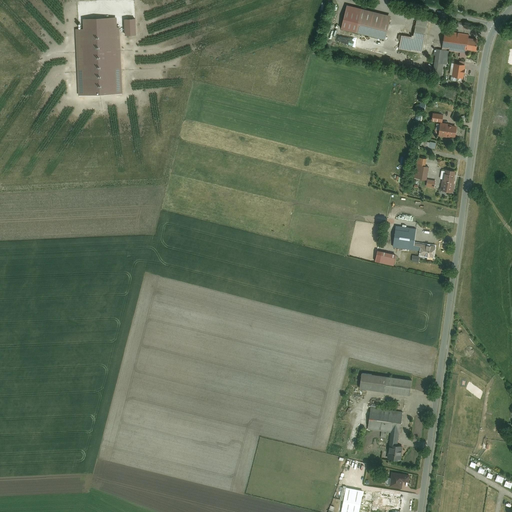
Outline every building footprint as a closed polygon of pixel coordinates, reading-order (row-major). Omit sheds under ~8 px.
[(391,17),(346,5),(340,29),(385,41),(391,17)] [(416,17),(413,36),(401,34),(398,48),(421,52),(427,19),(416,17)] [(117,18),(82,20),(83,30),(76,30),(79,96),(122,94),(119,27),(117,28),(117,18)] [(477,38),(468,37),(468,34),(446,30),(443,48),(466,52),(466,49),(475,50),(477,38)] [(447,64),(449,50),(436,48),(433,74),(442,75),(443,64),(447,64)] [(463,78),(465,64),(454,62),(452,76),(463,78)] [(443,114),(433,112),(431,121),(441,122),(443,114)] [(456,125),(440,123),(438,135),(454,138),(456,125)] [(419,157),(417,164),(425,166),(427,158),(419,157)] [(415,177),(426,179),(429,167),(425,166),(417,164),(415,177)] [(455,171),(445,169),(441,189),(452,191),(455,171)] [(435,180),(427,179),(426,186),(434,187),(435,180)] [(435,245),(414,242),(416,228),(409,227),(408,231),(395,229),(392,247),(420,251),(419,255),(433,257),(435,245)] [(395,254),(381,251),(379,261),(393,264),(395,254)] [(411,379),(361,373),(359,389),(409,395),(411,379)] [(402,411),(371,407),(368,428),(391,431),(387,458),(401,460),(403,446),(397,445),(402,411)] [(408,482),(410,475),(392,472),(389,486),(401,488),(402,481),(408,482)] [(379,504),(361,500),(363,490),(346,487),(342,511),(344,511),(371,511),(372,507),(400,511),(403,494),(381,491),(379,504)]
